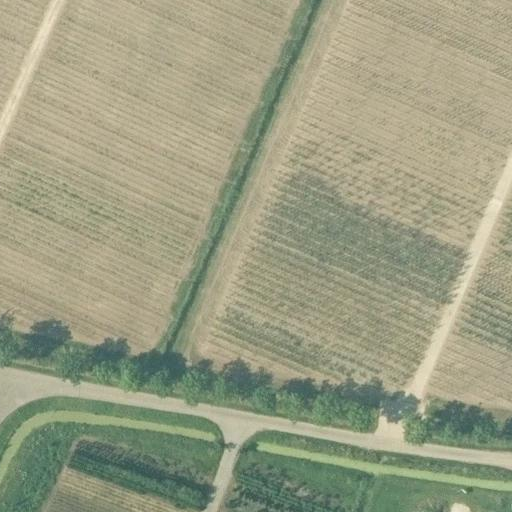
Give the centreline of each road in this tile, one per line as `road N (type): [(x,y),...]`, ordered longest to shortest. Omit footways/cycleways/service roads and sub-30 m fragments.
road 1 (unclassified): [(511,459),(0,372)]
road 2 (track): [(399,444),(405,404),(511,155)]
road 3 (track): [(0,124),(56,0)]
